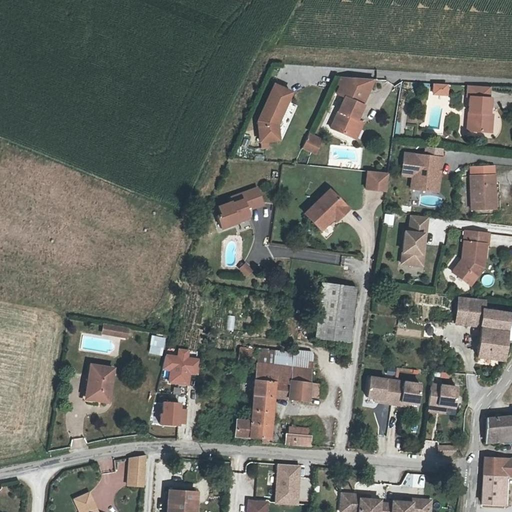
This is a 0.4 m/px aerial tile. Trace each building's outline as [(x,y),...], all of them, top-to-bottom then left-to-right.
[(376,78),(348,75),(340,92),(346,95),(364,104),(376,78)] [(256,112),(258,133),(277,131),(279,132),(294,97),(285,93),(289,83),(272,76),(256,112)] [(447,83),(434,82),(433,92),(446,93),(447,83)] [(493,87),(471,85),(470,94),(473,94),(468,128),(488,130),(490,113),(493,96),(491,96),(493,87)] [(330,125),(348,135),(356,119),(364,104),(346,95),(330,125)] [(356,119),(348,135),(354,138),(362,122),(356,119)] [(307,124),(306,127),(315,131),(310,143),(314,144),(320,130),(307,124)] [(306,127),(301,139),(310,143),(315,131),(306,127)] [(399,159),(409,161),(408,170),(406,182),(433,186),(437,151),(400,146),(399,159)] [(408,170),(409,161),(399,159),(398,169),(408,170)] [(383,183),(386,164),(365,162),(363,180),(383,183)] [(494,168),(468,170),(470,202),(497,201),(494,168)] [(255,181),(227,190),(229,194),(217,198),(219,206),(216,208),(219,220),(236,214),(235,210),(246,206),(244,200),(242,195),(248,193),(250,198),(251,200),(261,197),(255,181)] [(320,221),(333,210),(331,208),(342,197),(329,184),(317,195),(317,198),(312,201),(311,201),(305,206),(320,221)] [(331,208),(333,210),(335,212),(346,202),(342,197),(331,208)] [(418,228),(421,228),(423,210),(407,208),(405,226),(400,225),(398,246),(403,246),(402,257),(417,259),(418,247),(416,247),(418,228)] [(393,225),(394,214),(384,214),(383,225),(393,225)] [(471,278),(481,265),(476,262),(477,252),(482,253),(482,252),(483,252),(485,239),(487,239),(489,228),(465,225),(461,254),(452,265),(471,278)] [(245,278),(253,272),(245,263),(237,269),(245,278)] [(483,274),(482,284),(492,285),(493,275),(483,274)] [(316,329),(348,334),(354,285),(322,281),(316,329)] [(457,316),(482,320),(507,323),(511,297),(460,290),(457,316)] [(102,325),(120,328),(121,321),(103,319),(102,325)] [(507,323),(482,320),(478,350),(503,353),(507,323)] [(151,335),(148,354),(162,357),(166,338),(151,335)] [(169,372),(167,384),(189,386),(190,374),(197,375),(199,358),(188,357),(189,350),(177,348),(176,355),(164,354),(162,371),(169,372)] [(242,353),(241,367),(255,368),(256,355),(242,353)] [(289,383),(310,385),(313,356),(257,353),(256,355),(255,368),(255,380),(275,382),(274,396),(288,397),(289,383)] [(110,365),(90,361),(87,381),(90,381),(87,395),(104,398),(110,365)] [(391,399),(395,376),(369,372),(366,392),(374,393),(383,394),(382,398),(391,399)] [(420,380),(395,376),(391,399),(400,400),(401,397),(409,399),(417,400),(420,380)] [(258,438),(271,439),(274,396),(275,382),(255,380),(251,424),(242,423),(241,436),(258,438)] [(457,384),(431,380),(428,403),(437,405),(437,401),(446,403),(454,404),(457,384)] [(289,383),(288,397),(310,398),(310,395),(318,396),(319,385),(310,385),(289,383)] [(186,409),(180,409),(180,402),(160,402),(160,426),(186,426),(186,409)] [(511,409),(489,412),(487,437),(511,435),(511,409)] [(311,427),(304,427),(303,434),(290,433),(286,433),(286,442),(311,444),(312,434),(310,434),(311,427)] [(467,443),(445,442),(445,452),(457,453),(467,443)] [(144,448),(128,451),(126,478),(142,479),(144,448)] [(511,454),(486,454),(485,472),(503,471),(511,470),(511,454)] [(300,462),(278,461),(275,499),(297,501),(300,462)] [(484,499),(497,499),(498,486),(502,486),(503,471),(485,472),(484,499)] [(363,489),(344,487),(342,506),(351,507),(350,511),(379,511),(380,511),(381,497),(381,494),(363,493),(363,489)] [(94,504),(86,488),(71,495),(79,511),(78,511),(104,511),(96,509),(94,511),(91,511),(94,504)] [(167,489),(165,511),(193,511),(195,491),(167,489)] [(430,511),(432,494),(414,493),(413,497),(405,496),(394,495),(394,498),(393,511),(421,511),(422,511),(424,511),(430,511)] [(388,498),(386,511),(393,511),(394,498),(388,498)] [(247,500),(246,511),(264,511),(266,502),(247,500)]
